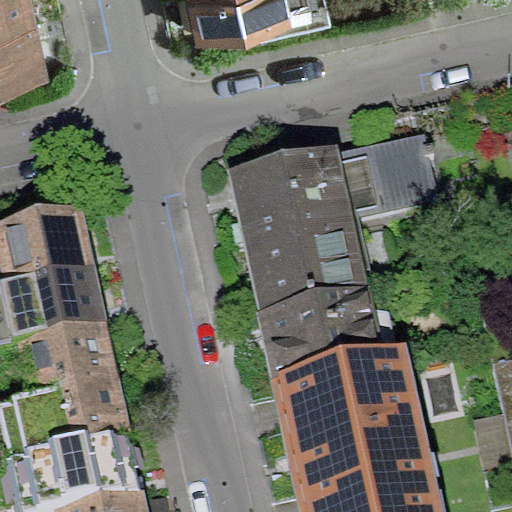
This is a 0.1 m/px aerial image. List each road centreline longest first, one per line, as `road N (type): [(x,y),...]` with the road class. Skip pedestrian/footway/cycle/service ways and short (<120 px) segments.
road 1 (residential): [(227,511),(143,130)]
road 2 (residential): [(511,47),(143,130)]
road 3 (residential): [(143,130),(0,161)]
road 4 (residential): [(143,130),(113,0)]
